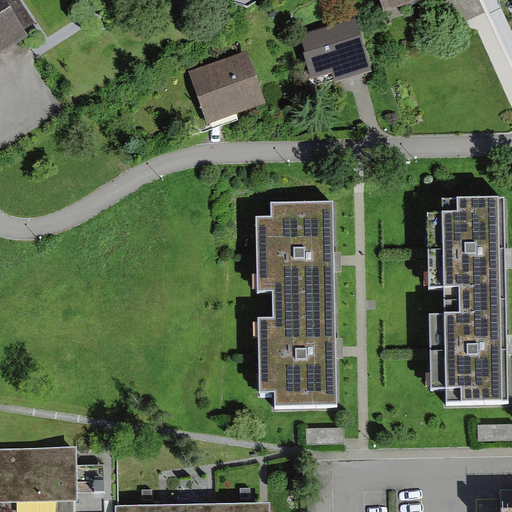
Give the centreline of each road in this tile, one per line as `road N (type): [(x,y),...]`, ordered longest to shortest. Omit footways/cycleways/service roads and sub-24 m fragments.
road 1 (residential): [(511,146),(198,157),(132,181),(54,225),(0,223)]
road 2 (residential): [(349,474),(511,470)]
